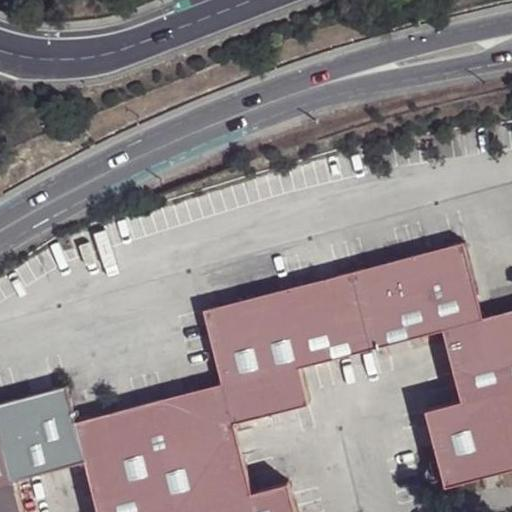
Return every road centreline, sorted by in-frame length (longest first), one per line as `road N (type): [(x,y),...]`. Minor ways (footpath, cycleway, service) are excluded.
road 1 (secondary): [(279,99),(121,163),(0,231)]
road 2 (residential): [(0,52),(39,57),(110,49),(243,0)]
road 3 (secondary): [(511,27),(386,53),(279,99)]
road 4 (secondary): [(279,99),(511,53)]
